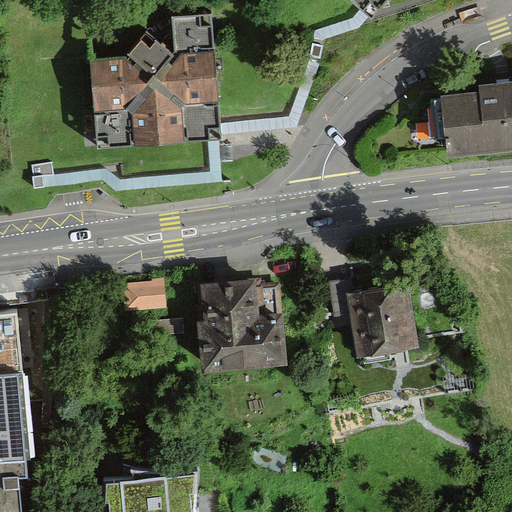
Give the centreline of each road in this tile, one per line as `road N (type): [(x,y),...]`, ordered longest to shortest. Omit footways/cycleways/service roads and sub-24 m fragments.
road 1 (secondary): [(0,259),(326,208)]
road 2 (residential): [(326,208),(324,167),(367,99),(416,60),(511,21)]
road 3 (secondary): [(326,208),(511,186)]
